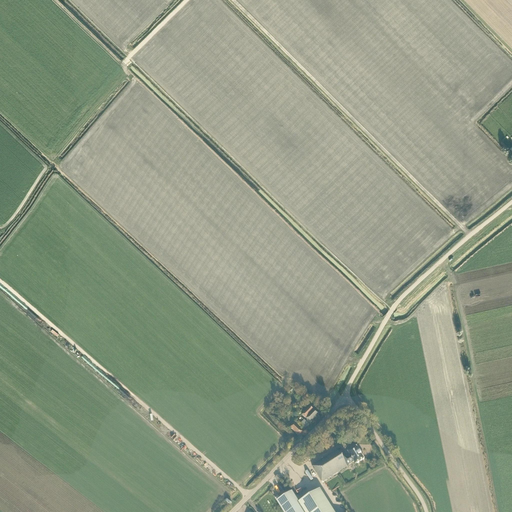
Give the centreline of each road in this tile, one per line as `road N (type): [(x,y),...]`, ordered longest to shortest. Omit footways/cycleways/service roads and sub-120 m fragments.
road 1 (unclassified): [(343,394),(398,300),(511,198)]
road 2 (unclassified): [(235,511),(343,394)]
road 3 (unclassified): [(426,511),(343,394)]
